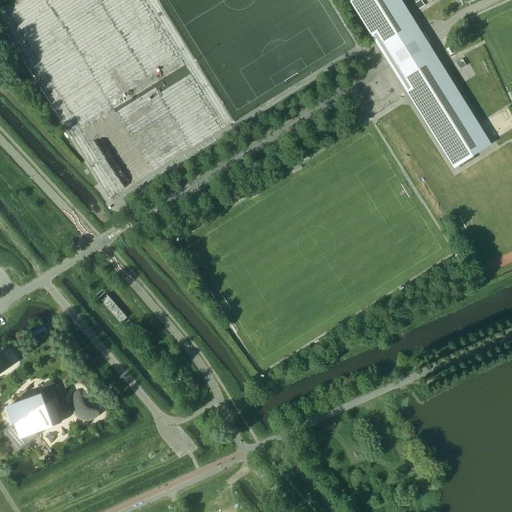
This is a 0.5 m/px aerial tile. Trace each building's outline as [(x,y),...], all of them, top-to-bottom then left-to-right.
[(352,0),(350,2),(454,168),(458,165),(460,168),(475,159),(473,156),(491,145),(401,0),(352,0)] [(420,0),(416,3),(419,9),(425,5),(421,0),(420,0)] [(456,63),(460,69),(466,66),(462,59),(456,63)] [(124,222),(123,221),(121,217),(115,221),(118,226),(124,222)] [(107,295),(101,301),(120,323),(127,317),(107,295)] [(46,382),(50,398),(62,396),(59,379),(46,382)] [(75,388),(74,389),(73,390),(72,391),(71,393),(70,394),(70,396),(69,397),(69,399),(68,401),(68,402),(69,404),(69,406),(69,407),(70,409),(71,410),(71,411),(71,412),(72,413),(73,415),(75,416),(76,417),(77,418),(79,418),(80,419),(82,420),(84,420),(85,420),(87,420),(89,420),(90,420),(92,419),(94,419),(95,418),(97,417),(98,416),(99,415),(100,414),(100,413),(100,412),(100,411),(99,411),(99,410),(98,410),(96,409),(95,409),(93,408),(92,407),(90,407),(89,405),(87,404),(86,403),(85,402),(84,400),(83,399),(82,397),(82,396),(81,394),(81,392),(81,390),(80,389),(79,388),(78,388),(77,387),(76,388),(75,388)] [(53,402),(44,407),(40,397),(6,410),(11,426),(7,429),(0,433),(3,432),(7,429),(17,444),(30,437),(34,434),(34,433),(60,422),(58,416),(56,410),(53,402)] [(56,410),(58,416),(71,411),(71,410),(70,409),(69,407),(69,406),(56,410)] [(7,429),(3,432),(19,450),(20,451),(29,444),(33,440),(30,437),(17,444),(7,429)]
